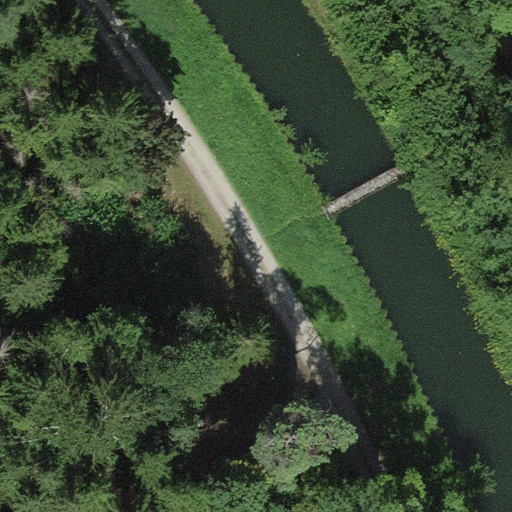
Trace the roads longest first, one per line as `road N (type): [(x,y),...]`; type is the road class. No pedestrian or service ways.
road 1 (track): [(403,511),(93,0)]
road 2 (track): [(151,511),(355,429)]
